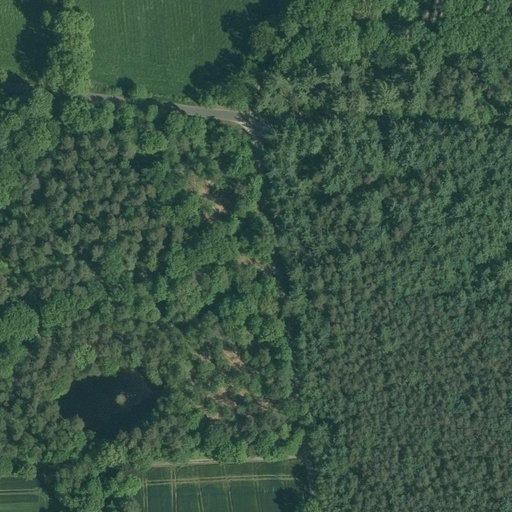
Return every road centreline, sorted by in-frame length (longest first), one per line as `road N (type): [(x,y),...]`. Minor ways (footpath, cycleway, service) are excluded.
road 1 (unclassified): [(250,121),(312,511)]
road 2 (unclassified): [(511,133),(250,121)]
road 3 (unclassified): [(250,121),(0,85)]
